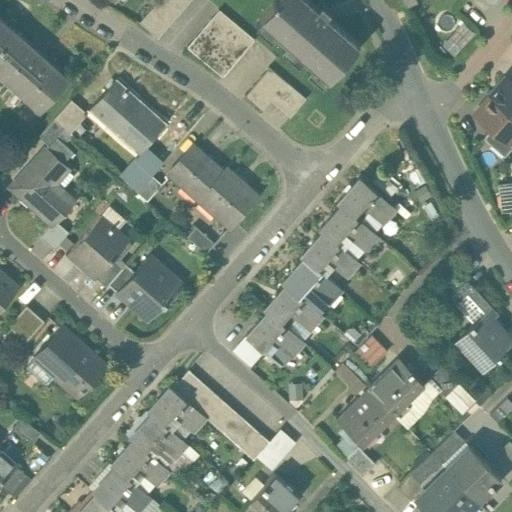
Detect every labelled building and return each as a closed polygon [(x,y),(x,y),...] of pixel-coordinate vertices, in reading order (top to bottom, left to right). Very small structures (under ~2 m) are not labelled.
[(157,0),(139,21),(158,38),(191,0),(157,0)] [(310,0),(273,0),(273,1),(274,3),(260,19),(328,79),(359,43),(310,0)] [(218,8),(187,46),(205,61),(237,24),(218,8)] [(69,77),(0,16),(0,73),(40,109),(69,77)] [(462,20),(441,43),(452,53),(473,31),(462,20)] [(237,24),(205,61),(223,76),(255,39),(237,24)] [(287,82),(269,66),(244,94),(263,110),(272,100),(287,82)] [(116,78),(89,109),(138,153),(165,122),(116,78)] [(511,82),(507,78),(491,96),(511,114),(511,82)] [(306,98),(287,82),(272,100),(290,116),(306,98)] [(511,114),(491,96),(475,114),(491,129),(509,144),(510,143),(511,145),(511,114)] [(70,99),(54,118),(64,127),(70,132),(86,113),(70,99)] [(54,118),(38,136),(49,145),(64,127),(54,118)] [(509,144),(491,129),(483,138),(504,156),(511,147),(511,145),(510,143),(509,144)] [(192,143),(167,171),(198,199),(223,171),(192,143)] [(44,147),(10,186),(52,223),(73,199),(50,179),(64,164),(44,147)] [(137,191),(152,174),(158,168),(141,152),(120,176),(137,191)] [(223,171),(198,199),(229,226),(257,195),(227,167),(223,171)] [(397,187),(380,171),(372,180),(389,196),(397,187)] [(152,174),(137,191),(146,200),(162,183),(152,174)] [(393,206),(359,176),(337,200),(340,203),(357,217),(365,207),(380,220),(393,206)] [(357,217),(340,203),(319,227),(322,229),(341,246),(350,236),(362,247),(374,233),(357,217)] [(100,215),(68,252),(95,276),(112,258),(128,239),(100,215)] [(202,232),(195,226),(187,236),(206,253),(215,243),(206,235),(208,233),(204,230),(202,232)] [(341,246),(322,229),(301,253),(304,256),(323,273),(332,264),(344,274),(356,260),(341,246)] [(117,291),(117,292),(148,319),(162,302),(163,303),(166,300),(165,299),(181,281),(150,254),(134,271),(117,291)] [(323,273),(304,256),(283,280),(286,283),(305,300),(313,290),(326,301),(339,287),(323,273)] [(122,267),(112,258),(95,276),(106,286),(108,283),(122,267)] [(122,267),(108,283),(117,291),(134,271),(125,264),(122,267)] [(0,304),(17,286),(0,271),(0,304)] [(465,277),(447,294),(455,303),(474,286),(465,277)] [(305,300),(286,283),(265,306),(268,309),(287,326),(295,316),(307,327),(320,313),(305,300)] [(498,312),(474,286),(455,303),(472,321),(454,338),(455,339),(460,335),(485,363),(481,367),(482,368),(511,340),(511,339),(492,318),(498,312)] [(26,305),(8,326),(26,341),(44,320),(26,305)] [(268,309),(246,334),(280,365),(281,363),(269,352),(277,343),(289,354),(302,340),(287,326),(268,309)] [(106,365),(61,325),(33,356),(34,357),(26,366),(46,384),(54,375),(78,396),(106,365)] [(371,334),(354,351),(370,367),(387,350),(371,334)] [(398,355),(367,386),(393,412),(424,382),(398,355)] [(458,382),(441,364),(428,377),(445,395),(458,382)] [(189,369),(173,387),(182,395),(198,377),(189,369)] [(198,377),(182,395),(191,403),(207,385),(198,377)] [(169,384),(147,408),(151,411),(170,429),(179,419),(191,429),(204,414),(200,411),(191,403),(182,395),(173,387),(169,384)] [(207,385),(191,403),(200,411),(216,393),(207,385)] [(367,386),(336,418),(362,444),(393,412),(367,386)] [(216,393),(200,411),(204,414),(209,418),(225,401),(216,393)] [(511,401),(507,396),(489,413),(498,422),(511,407),(511,401)] [(225,401),(209,418),(218,426),(233,409),(225,401)] [(233,409),(218,426),(227,434),(242,417),(233,409)] [(170,429),(151,411),(129,435),(132,438),(163,465),(172,456),(185,442),(170,429)] [(251,425),(242,417),(227,434),(236,442),(251,425)] [(41,432),(22,418),(15,428),(33,442),(41,432)] [(251,425),(236,442),(244,450),(260,432),(251,425)] [(454,429),(431,452),(442,463),(465,440),(454,429)] [(260,432),(244,450),(253,458),(269,441),(260,432)] [(163,465),(132,438),(111,462),(114,464),(134,482),(142,472),(154,482),(167,468),(163,465)] [(511,442),(509,439),(500,447),(511,459),(511,442)] [(501,476),(469,444),(446,466),(478,499),(491,486),(493,488),(496,485),(494,483),(501,476)] [(358,446),(346,458),(362,475),(375,463),(358,446)] [(0,450),(0,482),(16,465),(0,450)] [(431,452),(409,473),(420,483),(431,472),(433,473),(443,464),(442,463),(431,452)] [(134,482),(114,464),(93,488),(96,491),(119,511),(138,511),(139,511),(136,509),(148,495),(134,482)] [(16,465),(0,482),(0,484),(10,493),(26,474),(16,465)] [(446,466),(414,497),(428,511),(461,511),(464,510),(465,511),(478,499),(446,466)] [(273,472),(250,498),(265,511),(284,511),(299,495),(273,472)] [(119,511),(96,491),(77,511),(119,511)]
